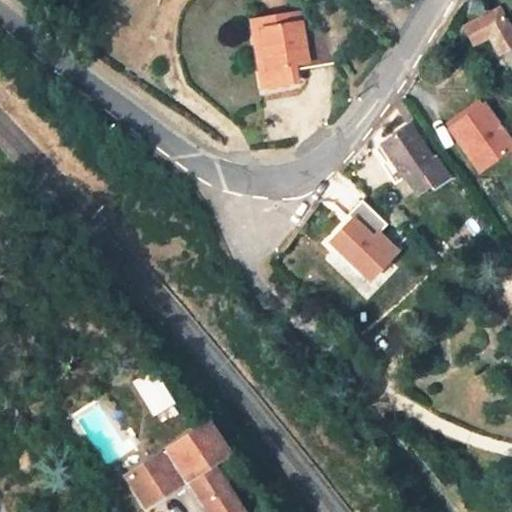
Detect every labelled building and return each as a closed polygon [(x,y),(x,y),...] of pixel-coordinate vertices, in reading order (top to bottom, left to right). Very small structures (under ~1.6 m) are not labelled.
[(511,35),(498,10),(464,29),(474,45),(489,37),(499,55),(503,53),(511,68),(511,35)] [(333,63),(326,25),(300,29),(298,14),(278,17),(280,28),(263,32),(268,70),(259,72),(261,89),(295,84),(292,70),(291,65),(306,63),(307,68),(333,63)] [(280,28),(278,17),(252,22),(253,33),(263,32),(280,28)] [(268,70),(263,32),(253,33),(259,72),(268,70)] [(481,171),(511,149),(511,142),(485,104),(451,128),(481,171)] [(435,158),(431,160),(407,126),(379,145),(391,160),(402,177),(405,175),(415,191),(430,182),(433,186),(447,176),(435,158)] [(383,166),(393,183),(402,177),(391,160),(383,166)] [(404,198),(415,191),(405,175),(402,177),(393,183),(404,198)] [(398,252),(379,233),(388,225),(363,200),(348,215),(353,219),(330,241),(369,280),(398,252)] [(511,299),(511,278),(502,285),(504,288),(511,299)] [(509,326),(511,323),(511,299),(504,288),(490,298),(509,326)] [(151,416),(168,406),(149,375),(133,384),(151,416)] [(123,479),(142,509),(186,482),(208,467),(223,458),(204,427),(123,479)] [(189,486),(211,472),(208,467),(186,482),(189,486)] [(237,511),(211,472),(189,486),(205,511),(237,511)]
